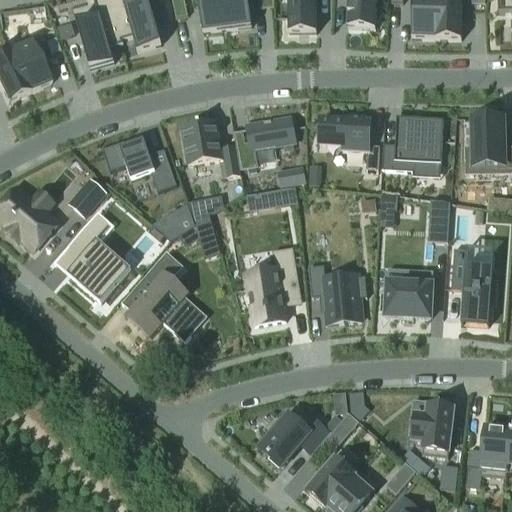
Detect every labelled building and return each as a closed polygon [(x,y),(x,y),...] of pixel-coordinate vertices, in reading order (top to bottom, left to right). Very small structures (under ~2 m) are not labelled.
[(92,0),(98,19),(76,26),(90,74),(114,67),(110,52),(122,48),(107,0),(92,0)] [(123,0),(107,0),(122,48),(123,48),(122,44),(133,41),(137,56),(161,49),(147,1),(125,7),(123,0)] [(184,0),(171,3),(175,23),(188,20),(184,0)] [(222,0),(197,0),(202,37),(227,34),(222,0)] [(247,0),(222,0),(227,34),(252,31),(247,0)] [(315,0),(287,0),(288,37),(316,37),(315,0)] [(349,0),(347,32),(375,33),(377,0),(349,0)] [(412,0),(412,43),(436,43),(437,0),(412,0)] [(437,0),(436,43),(461,44),(461,0),(437,0)] [(511,0),(497,0),(498,17),(511,16),(511,0)] [(71,27),(56,31),(59,43),(74,38),(71,27)] [(56,41),(46,45),(51,58),(61,54),(56,41)] [(30,44),(8,55),(28,99),(51,88),(30,44)] [(8,55),(0,58),(0,95),(6,109),(28,99),(8,55)] [(321,122),(319,148),(343,150),(342,155),(366,156),(365,173),(377,174),(379,150),(368,149),(370,127),(364,126),(365,120),(345,119),(344,124),(321,122)] [(383,149),(381,174),(416,176),(417,166),(441,168),(443,124),(396,121),(395,149),(383,149)] [(249,147),(236,150),(241,173),(257,171),(254,153),(295,146),(291,122),(246,130),(249,147)] [(473,160),(468,160),(469,179),(511,177),(511,150),(504,151),(503,123),(472,123),(473,160)] [(215,125),(182,131),(188,170),(219,165),(222,183),(239,180),(235,150),(222,152),(222,153),(220,154),(215,125)] [(134,144),(97,156),(98,158),(103,156),(110,176),(126,171),(131,185),(151,178),(157,196),(176,190),(164,154),(149,159),(144,146),(135,149),(134,144)] [(302,172),(290,174),(293,190),(305,187),(302,172)] [(90,184),(69,209),(84,222),(105,197),(90,184)] [(293,192),(277,195),(280,209),(296,207),(293,192)] [(0,210),(0,226),(8,233),(6,236),(18,247),(21,244),(33,256),(57,229),(44,217),(52,208),(40,197),(32,207),(17,194),(2,212),(0,210)] [(195,229),(223,212),(219,198),(188,208),(195,229)] [(430,206),(427,246),(447,247),(450,207),(430,206)] [(187,208),(152,229),(171,245),(195,230),(195,229),(187,208)] [(98,217),(68,252),(83,265),(69,281),(101,309),(131,274),(100,248),(114,231),(98,217)] [(276,275),(246,280),(254,331),(286,326),(282,305),(292,304),(293,306),(301,305),(292,253),(273,256),(276,275)] [(454,254),(451,296),(463,297),(461,324),(489,326),(490,307),(495,307),(496,286),(492,286),(493,270),(466,269),(467,255),(454,254)] [(166,257),(116,315),(118,316),(122,311),(129,317),(124,322),(126,323),(127,322),(151,343),(163,328),(185,347),(191,340),(189,338),(202,323),(183,307),(189,299),(171,284),(180,274),(165,262),(168,258),(166,257)] [(324,270),(309,271),(312,302),(319,301),(320,312),(326,311),(328,329),(361,326),(359,303),(367,302),(365,281),(357,282),(357,279),(325,282),(324,270)] [(387,287),(385,321),(402,322),(402,323),(413,324),(414,322),(430,323),(433,276),(414,275),(413,288),(387,287)] [(362,396),(349,397),(350,411),(363,409),(362,396)] [(412,420),(410,439),(413,439),(412,446),(423,447),(422,460),(432,461),(448,463),(450,445),(454,414),(428,411),(428,408),(414,406),(412,420)] [(272,437),(260,451),(267,457),(265,459),(270,463),(271,461),(282,471),(300,449),(310,458),(329,437),(321,430),(297,409),(281,427),(277,423),(268,433),(272,437)] [(348,417),(321,449),(331,458),(359,427),(348,417)] [(469,454),(467,479),(506,483),(507,476),(505,476),(510,434),(509,434),(485,432),(482,455),(469,454)] [(341,456),(307,495),(326,511),(360,472),(341,456)] [(405,467),(385,489),(396,499),(416,476),(405,467)] [(442,470),(439,494),(455,496),(458,472),(442,470)] [(360,472),(326,511),(327,511),(328,511),(358,511),(378,490),(360,474),(361,473),(360,472)] [(415,511),(402,500),(392,511),(415,511)]
